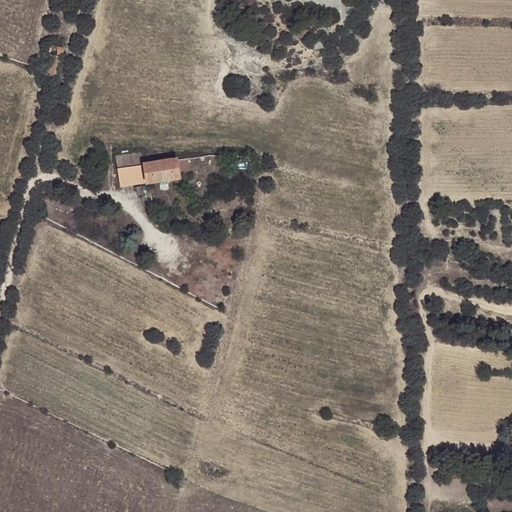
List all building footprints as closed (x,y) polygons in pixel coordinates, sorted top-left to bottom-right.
[(43,76),(54,78),(62,47),(51,44),(43,76)] [(117,166),(144,162),(142,153),(116,157),(117,166)] [(187,156),(177,158),(179,172),(189,171),(187,156)] [(152,161),(145,163),(147,179),(148,181),(179,177),(177,158),(159,161),(152,161)] [(147,179),(145,163),(144,162),(117,166),(120,183),(147,179)] [(222,470),(221,462),(211,463),(210,465),(210,470),(213,470),(222,470)]
